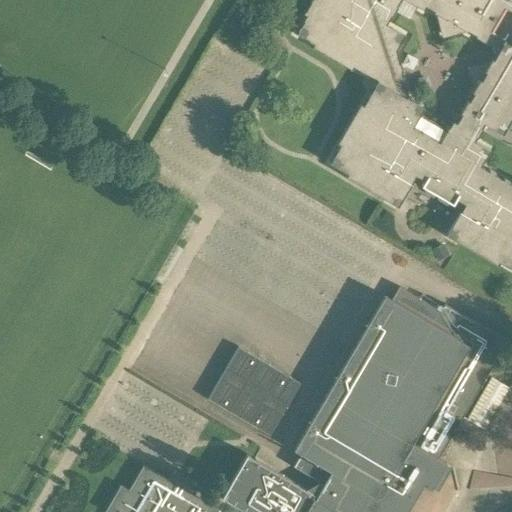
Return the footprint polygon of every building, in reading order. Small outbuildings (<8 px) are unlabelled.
[(463,205),(445,235),(497,265),(499,262),(511,270),(511,183),(480,165),(489,150),(475,142),(485,125),(502,135),(511,117),(511,0),(312,0),(304,15),(307,17),(296,35),(314,46),(312,49),(351,71),(353,68),(377,82),(363,106),(360,104),(337,143),(340,145),(329,163),(348,174),(346,177),(397,207),(415,176),(424,181),(421,186),(452,204),(455,200),(463,205)] [(431,250),(437,262),(449,256),(443,244),(431,250)] [(406,511),(422,485),(430,490),(446,464),(438,459),(462,417),(503,348),(500,338),(444,304),(440,311),(398,287),(391,300),(384,296),(293,450),(300,454),(293,467),(318,482),(305,489),(304,489),(284,477),(255,459),(250,467),(241,462),(226,488),(221,497),(246,511),(247,511),(216,511),(218,510),(194,495),(199,487),(178,475),(172,472),(168,480),(143,465),(128,490),(120,485),(105,511),(406,511)] [(238,347),(207,398),(269,435),(300,384),(238,347)] [(491,377),(466,419),(484,430),(509,388),(491,377)]
